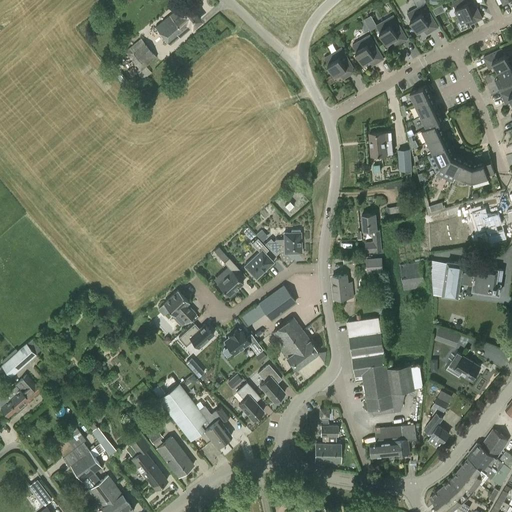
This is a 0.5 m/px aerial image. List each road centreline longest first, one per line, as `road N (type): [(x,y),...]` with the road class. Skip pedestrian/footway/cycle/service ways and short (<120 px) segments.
road 1 (residential): [(329,377),(336,354),(323,268),(337,151),(326,119)]
road 2 (residential): [(511,187),(453,47)]
road 3 (residential): [(326,119),(453,47)]
road 4 (residential): [(413,486),(436,474),(511,390)]
road 5 (unclassified): [(282,465),(413,486)]
road 6 (unclassified): [(175,511),(227,472),(282,465)]
